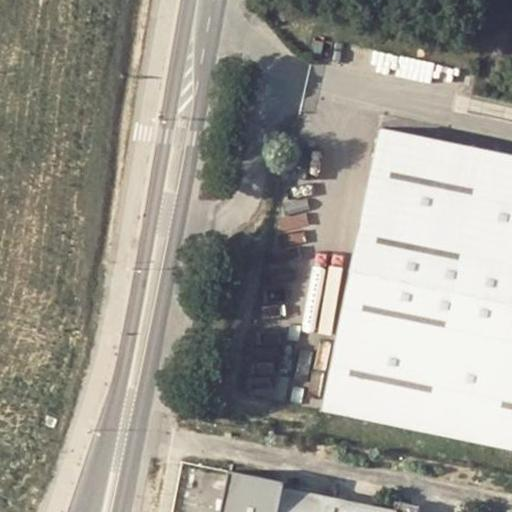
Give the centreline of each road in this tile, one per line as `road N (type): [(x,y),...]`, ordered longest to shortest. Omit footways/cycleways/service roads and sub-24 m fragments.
road 1 (tertiary): [(193,0),(119,402),(88,511)]
road 2 (tertiary): [(121,511),(206,84)]
